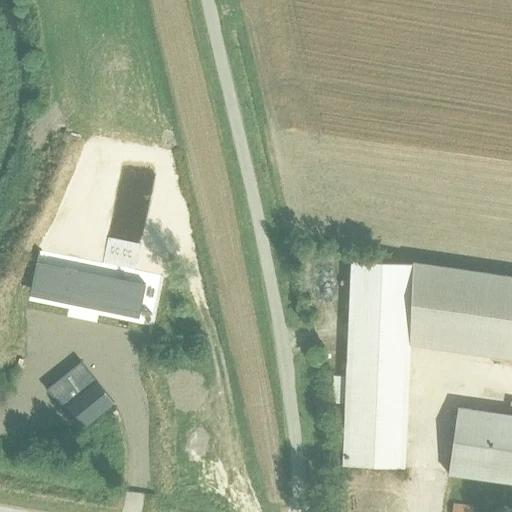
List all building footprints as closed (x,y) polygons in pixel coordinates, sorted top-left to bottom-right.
[(340,466),(404,469),(410,341),(412,288),(413,263),(353,261),(340,466)] [(36,262),(30,289),(139,312),(140,310),(145,285),(37,262),(36,262)] [(410,341),(511,359),(511,277),(413,263),(412,288),(410,341)] [(80,361),(46,389),(51,396),(61,408),(79,430),(113,402),(80,361)] [(511,415),(457,408),(448,475),(511,483),(511,415)] [(453,502),(451,511),(470,511),(472,504),(453,502)]
